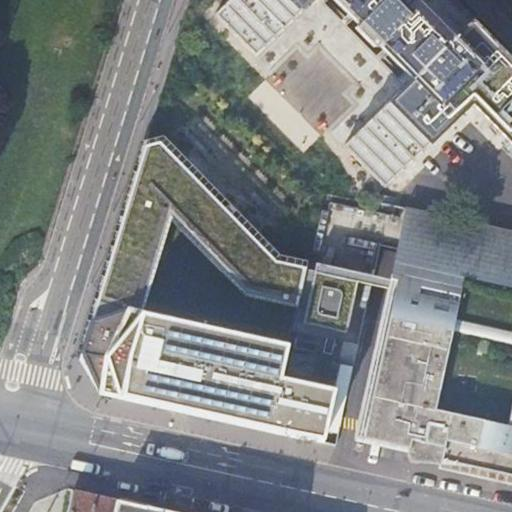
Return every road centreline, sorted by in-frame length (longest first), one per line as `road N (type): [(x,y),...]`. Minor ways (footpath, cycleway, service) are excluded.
road 1 (residential): [(17,429),(150,0)]
road 2 (secondary): [(396,511),(17,429)]
